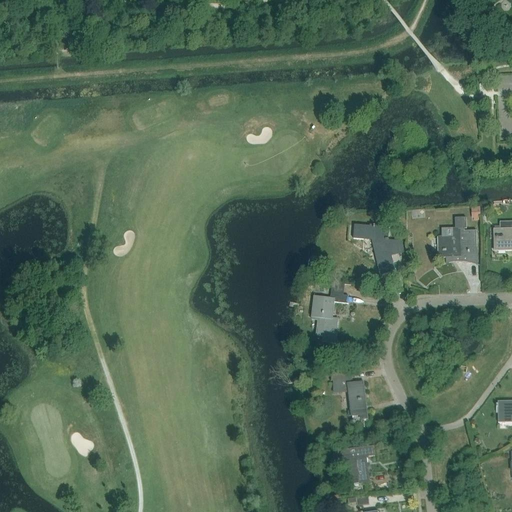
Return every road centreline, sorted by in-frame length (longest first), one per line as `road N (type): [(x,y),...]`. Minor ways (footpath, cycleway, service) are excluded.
road 1 (track): [(139,511),(135,463),(84,307),(88,246)]
road 2 (residential): [(422,434),(388,369),(385,348),(396,318),(429,298),(511,300)]
